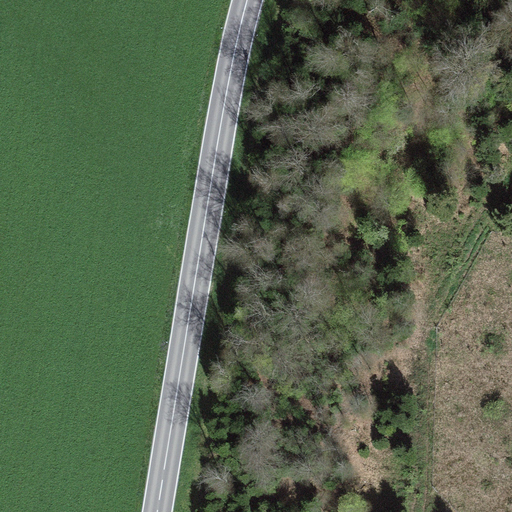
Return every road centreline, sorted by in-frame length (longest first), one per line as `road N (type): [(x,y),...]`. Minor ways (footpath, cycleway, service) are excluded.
road 1 (tertiary): [(249,0),(156,511)]
road 2 (track): [(511,171),(426,331),(423,511)]
